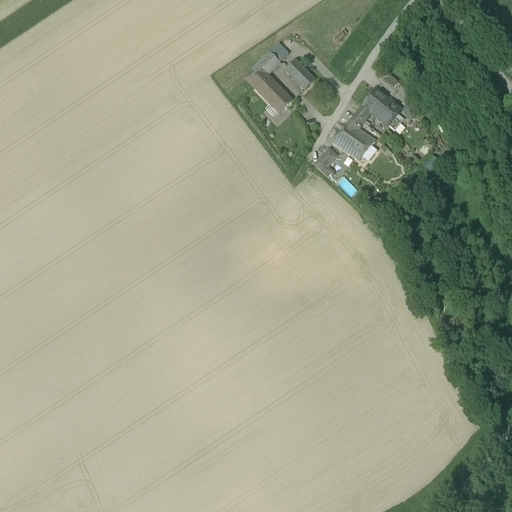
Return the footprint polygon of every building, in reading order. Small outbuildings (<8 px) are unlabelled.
[(289,56),(278,46),(270,54),(280,65),(289,56)] [(270,54),(244,80),(254,91),(268,77),(280,66),(280,65),(270,54)] [(315,83),(295,63),(285,72),(305,92),(315,83)] [(293,104),(268,77),(254,91),(279,117),(293,104)] [(400,113),(375,92),(363,107),(370,114),(388,128),(394,121),(400,113)] [(353,99),(349,104),(358,111),(362,106),(353,99)] [(410,105),(402,114),(412,123),(420,114),(410,105)] [(370,114),(363,107),(355,117),(362,124),(370,114)] [(362,124),(355,117),(351,122),(359,128),(362,124)] [(394,121),(388,128),(395,134),(401,126),(394,121)] [(359,128),(351,122),(332,145),(358,163),(362,159),(371,148),(374,144),(358,132),(360,129),(359,128)] [(371,148),(362,159),(365,161),(374,151),(371,148)] [(433,158),(424,166),(431,174),(440,165),(433,158)] [(326,166),(321,170),(329,178),(334,174),(326,166)]
